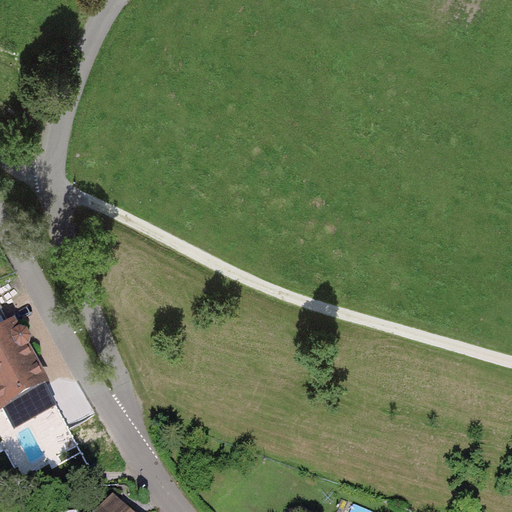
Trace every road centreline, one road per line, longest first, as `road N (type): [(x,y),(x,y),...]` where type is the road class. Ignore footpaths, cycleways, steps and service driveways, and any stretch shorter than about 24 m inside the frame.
road 1 (track): [(511,361),(309,305),(40,179)]
road 2 (residential): [(40,179),(109,337),(129,422)]
road 3 (unclassified): [(0,221),(70,348),(129,422)]
road 4 (residential): [(122,0),(40,179)]
